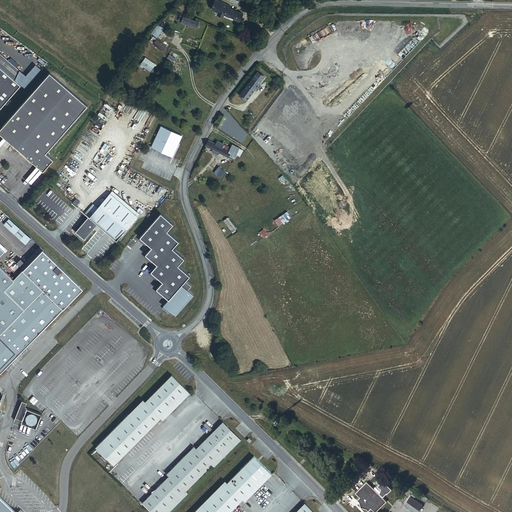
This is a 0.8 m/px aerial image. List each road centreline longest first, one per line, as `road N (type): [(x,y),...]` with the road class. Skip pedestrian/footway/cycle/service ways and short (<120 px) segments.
road 1 (unclassified): [(511,7),(332,1),(268,37),(185,171),(211,286),(204,312),(167,344)]
road 2 (residential): [(167,344),(336,511)]
road 3 (residential): [(167,344),(0,194)]
road 4 (unknown): [(168,34),(198,92),(243,108),(265,80)]
